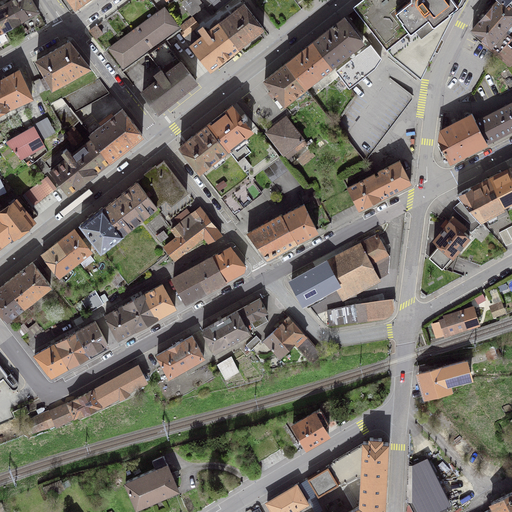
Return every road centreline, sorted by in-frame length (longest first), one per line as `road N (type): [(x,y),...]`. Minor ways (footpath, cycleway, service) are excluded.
road 1 (residential): [(267,276),(59,390),(43,387),(15,354)]
road 2 (residential): [(233,235),(15,354)]
road 3 (residential): [(422,194),(433,89),(474,0)]
road 4 (residential): [(400,414),(362,427),(223,511)]
road 5 (primary): [(158,142),(0,267)]
road 6 (residential): [(422,194),(267,276)]
road 7 (residential): [(267,276),(327,338),(405,325)]
road 8 (primary): [(283,44),(158,142)]
road 9 (residential): [(66,27),(158,142)]
road 10 (residential): [(405,325),(422,194)]
road 11 (residential): [(511,260),(405,325)]
